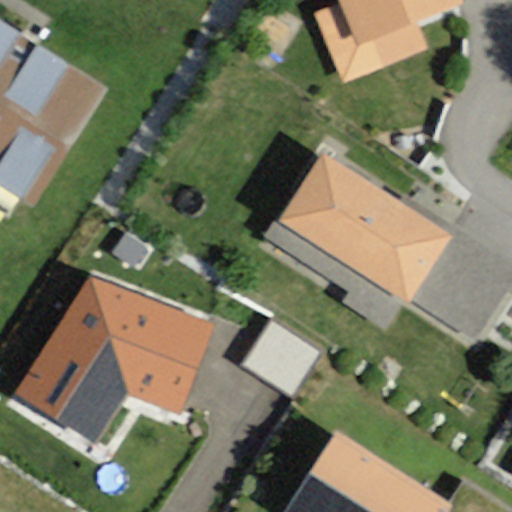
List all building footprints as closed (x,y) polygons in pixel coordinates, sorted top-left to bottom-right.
[(342,0),(353,30),(359,28),(368,52),(415,35),(407,13),(442,0),(342,0)] [(86,94),(0,41),(0,203),(14,212),(86,94)] [(448,223),(312,140),(257,229),(346,283),(341,290),(388,319),(404,295),(448,223)] [(511,268),(511,261),(448,223),(404,295),(471,336),(511,268)] [(208,326),(93,286),(26,391),(97,437),(126,388),(182,408),(208,326)] [(432,511),(447,489),(331,417),(279,502),(295,511),(432,511)] [(511,511),(511,508),(456,473),(447,489),(432,511),(511,511)]
